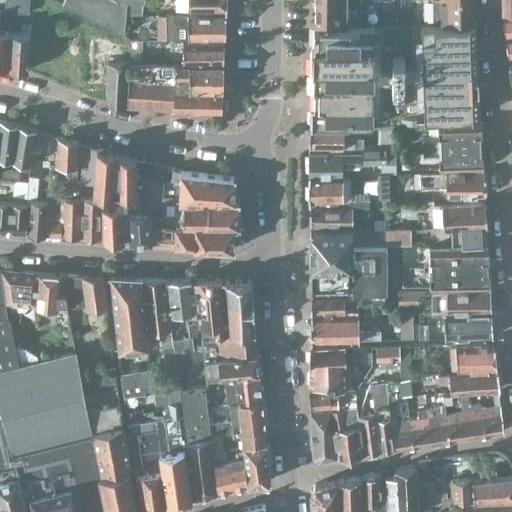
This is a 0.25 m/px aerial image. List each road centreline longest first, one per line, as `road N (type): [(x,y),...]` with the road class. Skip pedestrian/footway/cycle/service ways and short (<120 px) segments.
road 1 (residential): [(511,284),(490,0)]
road 2 (residential): [(0,245),(273,260)]
road 3 (residential): [(257,146),(136,129),(0,92)]
road 4 (residential): [(294,511),(273,260)]
road 5 (residential): [(257,146),(268,115),(273,0)]
